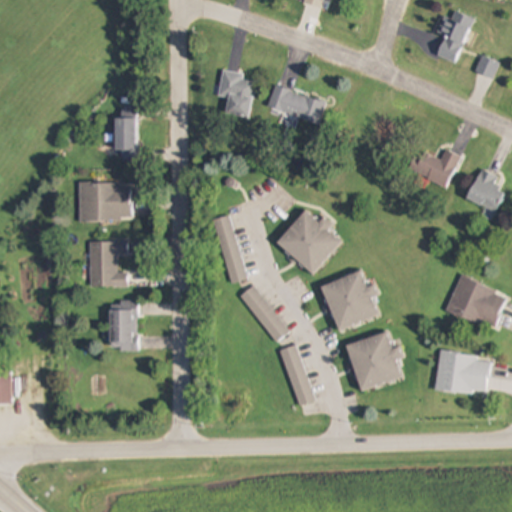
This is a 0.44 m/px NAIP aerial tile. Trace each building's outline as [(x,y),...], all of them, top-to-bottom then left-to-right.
[(457,64),(475,19),(456,12),(453,19),(446,16),(439,33),(447,36),(438,57),(457,64)] [(501,65),(484,56),(476,72),(493,81),(501,65)] [(245,75),(223,71),(219,97),(229,99),(227,115),(251,119),(256,82),(244,81),(245,75)] [(327,103),(276,87),(269,109),(320,125),(327,103)] [(137,157),(137,110),(121,110),(121,119),(117,119),(117,157),(137,157)] [(442,161),(419,151),(411,171),(448,188),(462,157),(447,151),(442,161)] [(468,199),(497,213),(507,193),(495,187),(500,178),(483,170),(468,199)] [(80,222),(133,222),(133,184),(81,184),(80,222)] [(329,231),(334,226),(324,219),(321,222),(308,210),(278,244),(314,275),(343,243),(329,231)] [(231,285),(248,281),(232,216),(215,220),(231,285)] [(90,242),(91,288),(128,287),(128,272),(118,273),(118,255),(128,255),(128,241),(90,242)] [(324,286),(339,331),(381,317),(375,300),(381,298),(377,285),(369,288),(363,273),(324,286)] [(462,276),(448,313),(495,331),(509,295),(462,276)] [(290,334),(256,287),(242,296),(277,344),(290,334)] [(111,310),(112,350),(139,350),(138,301),(120,301),(120,310),(111,310)] [(406,360),(402,348),(394,350),(390,334),(349,346),(362,392),(404,380),(399,362),(406,360)] [(283,351),(299,408),(315,403),(299,346),(283,351)] [(487,397),(492,359),(441,353),(437,391),(487,397)] [(0,405),(12,405),(12,371),(0,371),(0,405)]
